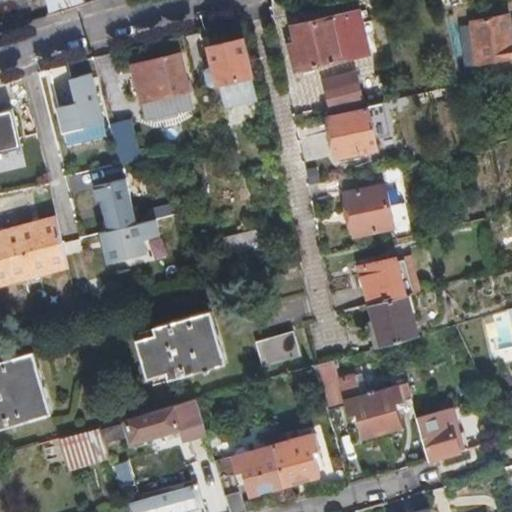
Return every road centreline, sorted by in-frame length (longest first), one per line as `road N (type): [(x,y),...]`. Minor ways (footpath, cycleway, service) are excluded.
road 1 (residential): [(331,335),(248,0)]
road 2 (residential): [(213,0),(0,58)]
road 3 (residential): [(295,511),(433,472)]
